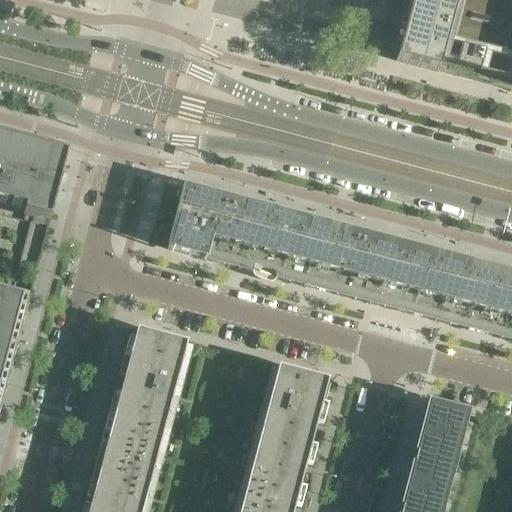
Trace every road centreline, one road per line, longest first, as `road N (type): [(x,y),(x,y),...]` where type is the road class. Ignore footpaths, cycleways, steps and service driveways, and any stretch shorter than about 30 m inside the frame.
road 1 (secondary): [(126,131),(285,157),(511,216)]
road 2 (secondary): [(511,169),(283,110),(145,56)]
road 3 (residential): [(389,351),(88,268)]
road 4 (residential): [(23,511),(88,268)]
road 5 (residential): [(348,511),(389,351)]
road 6 (secondary): [(145,56),(0,23)]
road 7 (residential): [(88,268),(126,131)]
road 8 (secondary): [(0,90),(126,131)]
road 9 (residential): [(511,383),(389,351)]
